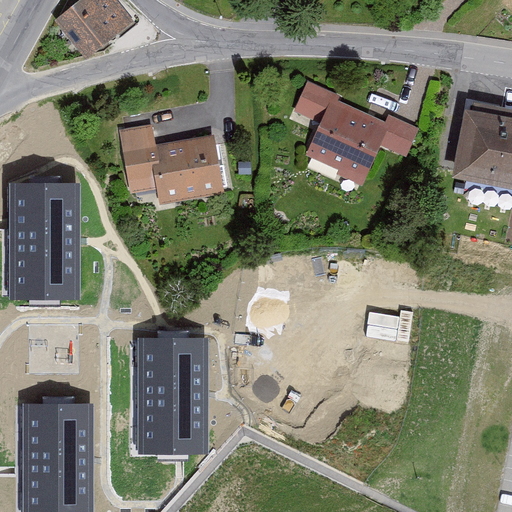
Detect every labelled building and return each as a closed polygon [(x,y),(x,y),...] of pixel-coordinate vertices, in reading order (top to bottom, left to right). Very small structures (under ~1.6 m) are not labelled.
[(115,0),(78,0),(53,20),(84,61),(133,24),(115,0)] [(330,99),(334,100),(336,94),(308,82),(296,110),(321,121),(330,99)] [(334,100),(330,99),(321,121),(307,156),(341,170),(338,177),(362,187),(378,146),(388,123),(386,122),(334,100)] [(446,176),(511,188),(511,117),(458,108),(446,176)] [(6,126),(18,150),(53,133),(41,109),(6,126)] [(388,123),(378,146),(406,158),(419,128),(389,115),(386,122),(388,123)] [(153,125),(119,130),(129,192),(157,188),(160,202),(221,193),(213,134),(155,143),(153,125)] [(86,180),(4,180),(4,303),(87,303),(86,180)] [(212,335),(129,335),(130,458),(212,458),(212,335)] [(99,511),(99,400),(17,400),(16,511),(99,511)]
